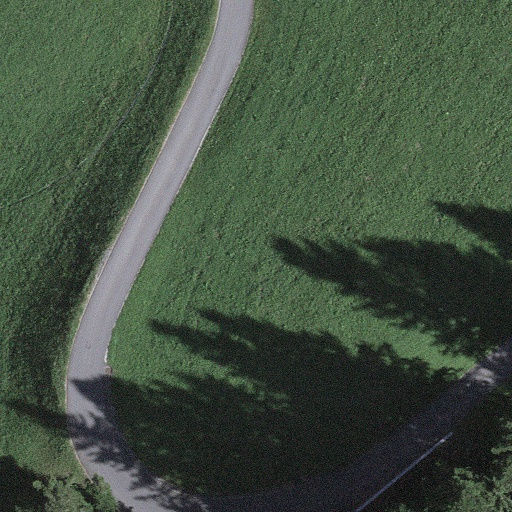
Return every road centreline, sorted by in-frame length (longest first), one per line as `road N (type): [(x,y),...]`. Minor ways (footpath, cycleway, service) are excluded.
road 1 (unclassified): [(238,0),(201,111),(87,354),(91,437),(108,474),(150,511)]
road 2 (unclassified): [(291,511),(511,356)]
